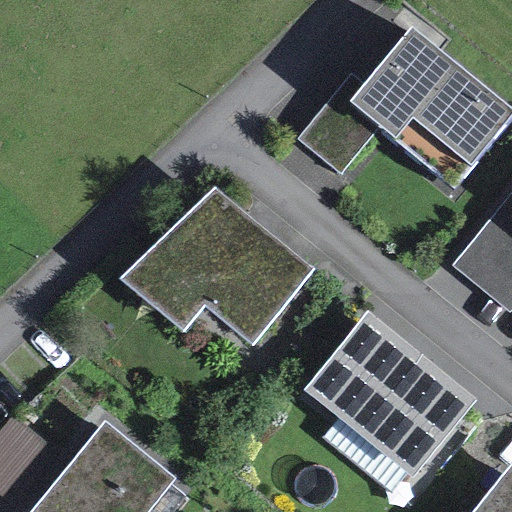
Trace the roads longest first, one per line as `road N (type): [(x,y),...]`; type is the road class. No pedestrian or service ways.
road 1 (residential): [(511,381),(207,138)]
road 2 (residential): [(207,138),(0,336)]
road 3 (residential): [(348,0),(207,138)]
